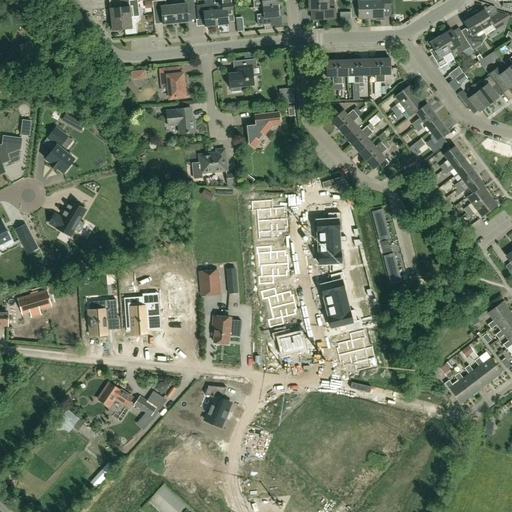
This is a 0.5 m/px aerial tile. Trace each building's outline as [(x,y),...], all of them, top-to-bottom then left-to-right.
[(23,6),(18,0),(9,0),(7,2),(15,13),(23,6)] [(128,0),(122,1),(123,7),(110,9),(111,20),(140,17),(137,0),(128,0)] [(163,25),(176,23),(174,5),(166,6),(165,0),(154,1),(156,16),(162,15),(163,25)] [(174,5),(176,23),(188,22),(187,12),(193,12),(192,0),(180,0),(181,5),(174,5)] [(221,0),(222,3),(215,4),(216,10),(217,26),(229,24),(228,12),(233,12),(232,0),(221,0)] [(308,0),(309,10),(311,10),(312,17),(334,15),(333,0),(308,0)] [(358,20),(371,19),(370,1),(364,2),(364,0),(350,0),(351,9),(358,8),(358,20)] [(370,0),(370,1),(371,19),(377,19),(377,21),(384,20),(384,17),(391,17),(390,0),(370,0)] [(216,10),(215,4),(197,5),(198,19),(204,19),(205,27),(217,26),(216,10)] [(258,26),(272,24),(272,18),(280,17),(278,5),(263,6),(263,15),(257,15),(258,26)] [(472,13),(483,30),(485,33),(495,28),(497,31),(506,26),(508,19),(500,16),(498,14),(490,19),(485,10),(479,13),(477,10),(472,13)] [(351,26),(351,19),(351,12),(341,12),(341,26),(351,26)] [(463,36),(473,51),(480,46),(477,41),(479,39),(476,34),(483,30),(472,13),(468,15),(470,18),(464,22),(467,28),(461,31),(463,36)] [(140,17),(111,20),(113,31),(125,30),(126,36),(138,34),(137,23),(140,22),(140,17)] [(441,36),(450,52),(457,48),(460,54),(463,52),(466,58),(474,53),(473,51),(463,36),(458,39),(452,29),(441,36)] [(440,68),(447,63),(447,62),(454,58),(450,52),(441,36),(436,39),(434,37),(426,42),(429,47),(431,46),(435,53),(432,55),(440,68)] [(369,59),(370,75),(376,75),(376,83),(381,82),(380,58),(369,59)] [(380,58),(381,82),(386,82),(385,74),(391,74),(391,58),(380,58)] [(230,88),(232,88),(233,92),(241,91),(241,87),(254,85),(253,76),(261,75),(261,67),(257,67),(256,59),(236,62),(237,73),(228,74),(230,88)] [(359,83),(358,59),(348,60),(348,76),(354,76),(354,83),(359,83)] [(358,59),(359,83),(364,83),(364,75),(370,75),(369,59),(358,59)] [(333,90),(338,90),(337,60),(326,61),(323,61),(323,69),(326,69),(327,77),(333,76),(333,90)] [(338,90),(343,90),(343,76),(348,76),(348,60),(337,60),(338,90)] [(497,85),(503,93),(508,89),(511,86),(511,73),(508,69),(503,73),(499,67),(489,75),(497,85)] [(168,84),(169,91),(170,99),(185,97),(183,74),(173,75),(172,68),(160,69),(162,85),(168,84)] [(459,68),(449,75),(453,81),(463,73),(459,68)] [(133,72),(134,80),(148,79),(147,71),(133,72)] [(464,73),(456,79),(459,84),(467,78),(464,73)] [(497,85),(489,75),(490,76),(482,82),(480,80),(474,85),(489,105),(499,98),(492,88),(497,85)] [(355,86),(355,98),(367,97),(366,85),(355,86)] [(403,107),(418,95),(411,85),(395,97),(403,107)] [(489,105),(474,85),(469,89),(469,91),(469,92),(461,98),(468,107),(472,103),(480,112),(489,105)] [(418,95),(403,107),(410,117),(426,105),(418,95)] [(294,103),(294,96),(283,97),(284,104),(294,103)] [(423,122),(435,114),(427,104),(426,105),(410,117),(410,118),(416,113),(423,122)] [(180,134),(195,132),(194,117),(192,117),(191,108),(178,109),(178,110),(167,111),(168,126),(179,124),(180,134)] [(338,129),(356,113),(353,110),(348,115),(344,110),(331,121),(338,129)] [(279,113),(267,115),(255,116),(256,125),(247,126),(249,144),(254,148),(273,125),(280,124),(279,113)] [(356,113),(338,129),(345,137),(358,126),(354,122),(359,117),(356,113)] [(423,122),(431,132),(442,124),(435,114),(423,122)] [(70,116),(66,123),(73,127),(77,119),(70,116)] [(23,120),(21,135),(29,136),(31,121),(23,120)] [(442,124),(431,132),(438,142),(449,133),(442,124)] [(352,145),(370,130),(367,126),(362,131),(358,126),(345,137),(352,145)] [(59,147),(67,137),(56,128),(48,138),(56,145),(52,151),(45,159),(51,164),(50,166),(56,170),(57,169),(63,174),(74,160),(65,152),(59,147)] [(352,145),(359,153),(371,143),(367,138),(373,133),(370,130),(352,145)] [(0,172),(4,171),(2,167),(1,164),(10,160),(7,154),(20,149),(22,139),(3,136),(2,145),(1,149),(0,149),(0,172)] [(421,139),(409,147),(415,156),(421,152),(418,148),(425,144),(421,139)] [(375,140),(371,143),(359,153),(366,161),(384,146),(381,142),(379,144),(375,140)] [(384,146),(366,161),(374,170),(379,165),(383,169),(389,164),(382,155),(387,150),(384,146)] [(451,165),(463,156),(455,146),(444,155),(451,165)] [(200,163),(192,164),(194,178),(202,178),(201,174),(227,171),(225,149),(217,150),(217,153),(199,155),(200,163)] [(458,175),(470,166),(463,156),(451,165),(458,175)] [(465,184),(477,176),(470,166),(458,175),(465,184)] [(227,175),(228,185),(240,184),(239,174),(227,175)] [(467,198),(484,185),(477,176),(465,184),(473,194),(467,198)] [(484,185),(467,198),(475,208),(490,196),(483,187),(485,186),(484,185)] [(490,196),(475,208),(482,219),(498,207),(490,196)] [(269,202),(255,203),(256,211),(263,211),(264,221),(287,220),(286,212),(284,212),(284,208),(274,209),(270,209),(269,202)] [(56,215),(51,224),(58,228),(63,232),(71,236),(75,230),(80,233),(85,224),(80,221),(86,211),(75,204),(73,203),(71,206),(70,205),(68,208),(69,209),(67,212),(66,211),(64,216),(65,216),(63,219),(56,215)] [(383,209),(373,212),(380,239),(390,237),(383,209)] [(318,220),(316,220),(317,232),(338,230),(338,231),(341,230),(341,221),(340,212),(328,213),(328,219),(318,220)] [(265,232),(257,232),(258,240),(272,239),(272,232),(276,232),(286,231),(285,227),(287,227),(287,220),(264,221),(265,232)] [(0,242),(9,238),(7,233),(4,228),(3,229),(0,222),(0,242)] [(338,230),(317,232),(318,242),(339,241),(346,241),(346,236),(339,237),(338,231),(338,230)] [(28,252),(37,248),(29,233),(20,237),(28,252)] [(339,241),(318,242),(318,253),(340,252),(340,251),(339,241)] [(273,247),(258,248),(259,256),(266,255),(267,266),(290,264),(289,256),(287,256),(287,252),(277,253),(273,253),(273,247)] [(340,252),(318,253),(319,264),(331,263),(332,272),(344,269),(343,251),(340,251),(340,252)] [(395,254),(385,257),(392,284),(402,281),(395,254)] [(268,276),(260,277),(261,285),(275,284),(275,277),(279,277),(289,276),(288,272),(290,272),(290,264),(267,266),(268,276)] [(238,293),(236,269),(228,269),(230,294),(238,293)] [(200,272),(202,296),(220,294),(218,271),(200,272)] [(332,282),(320,285),(323,296),(344,291),(347,290),(342,272),(330,275),(332,282)] [(275,289),(261,292),(263,300),(270,298),(273,308),(295,303),(293,296),(291,296),(290,292),(280,294),(276,295),(275,289)] [(39,309),(50,306),(46,291),(18,299),(23,314),(30,312),(38,309),(39,309)] [(344,291),(323,296),(326,306),(347,301),(344,291)] [(130,318),(125,318),(126,331),(131,331),(131,334),(147,332),(147,330),(146,318),(157,317),(157,316),(155,293),(143,294),(143,297),(143,307),(129,308),(130,318)] [(107,330),(106,320),(117,319),(117,317),(116,299),(104,300),(105,309),(90,310),(88,310),(90,335),(107,334),(107,330)] [(174,318),(168,319),(170,336),(176,336),(176,339),(188,338),(188,335),(194,334),(193,326),(193,323),(197,323),(197,317),(196,317),(195,312),(196,312),(196,303),(185,304),(185,301),(173,302),(174,318)] [(347,301),(326,306),(328,317),(349,312),(349,311),(347,301)] [(491,329),(496,325),(511,313),(503,302),(488,313),(493,320),(487,325),(491,329)] [(275,319),(268,321),(270,328),(284,325),(282,318),(286,317),(296,315),(295,311),(297,310),(295,303),(273,308),(275,319)] [(349,312),(328,317),(331,328),(339,326),(343,325),(344,331),(360,327),(359,320),(356,321),(354,310),(349,311),(349,312)] [(498,339),(504,335),(511,328),(511,314),(511,313),(496,325),(501,330),(495,335),(498,339)] [(483,320),(479,315),(471,321),(474,326),(483,320)] [(240,337),(242,321),(231,320),(231,318),(214,317),(213,335),(215,336),(214,343),(228,344),(229,336),(240,337)] [(379,317),(372,319),(374,326),(381,324),(379,317)] [(511,328),(504,335),(508,340),(503,345),(506,349),(511,345),(511,344),(511,328)] [(303,346),(305,345),(304,339),(302,339),(300,333),(291,336),(285,337),(284,330),(271,333),(273,341),(279,339),(283,353),(285,352),(286,354),(296,352),(295,350),(304,348),(303,346)] [(336,349),(334,349),(336,357),(358,351),(356,341),(363,339),(361,331),(347,335),(349,341),(345,342),(335,345),(336,349)] [(266,332),(250,336),(250,346),(269,342),(266,332)] [(486,334),(482,337),(487,344),(491,341),(486,334)] [(358,351),(336,357),(338,364),(340,364),(341,368),(351,365),(355,364),(356,371),(370,367),(368,360),(361,362),(358,351)] [(474,361),(478,366),(490,381),(501,373),(486,352),(474,361)] [(505,358),(501,361),(506,369),(510,366),(505,358)] [(445,378),(454,373),(449,364),(440,370),(445,378)] [(490,381),(478,366),(473,371),(469,365),(464,368),(468,374),(480,389),(490,381)] [(480,389),(468,374),(463,378),(459,373),(454,376),(458,381),(470,397),(480,389)] [(470,397),(458,381),(453,386),(448,380),(444,383),(449,390),(450,389),(461,403),(470,397)] [(127,406),(132,399),(110,384),(98,400),(109,408),(115,398),(127,406)] [(227,410),(230,403),(227,401),(221,399),(226,387),(221,387),(208,385),(205,394),(206,395),(214,398),(205,418),(205,419),(221,426),(224,418),(225,418),(228,411),(227,410)] [(140,397),(134,405),(146,413),(151,417),(157,408),(160,404),(152,398),(148,403),(140,397)] [(146,413),(138,423),(145,429),(149,423),(157,415),(160,410),(157,408),(151,417),(146,413)] [(494,422),(486,421),(485,434),(492,435),(494,422)] [(248,474),(248,489),(271,489),(271,480),(278,480),(281,480),(281,466),(266,465),(259,465),(259,474),(248,474)] [(313,511),(317,509),(295,499),(292,506),(298,511),(313,511)]
